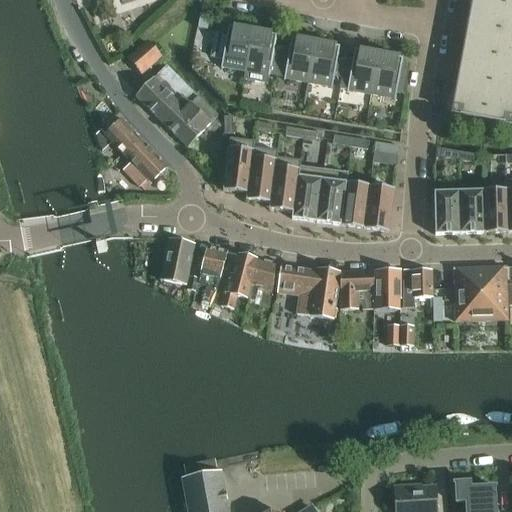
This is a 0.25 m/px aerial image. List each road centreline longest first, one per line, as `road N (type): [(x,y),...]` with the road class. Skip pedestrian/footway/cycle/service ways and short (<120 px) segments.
road 1 (residential): [(409,255),(432,8),(328,0)]
road 2 (residential): [(192,223),(189,176),(117,97),(73,28)]
road 3 (tertiary): [(409,255),(312,249),(192,223)]
road 4 (tertiary): [(0,237),(128,219),(192,223)]
road 5 (residential): [(373,511),(373,467),(511,460)]
